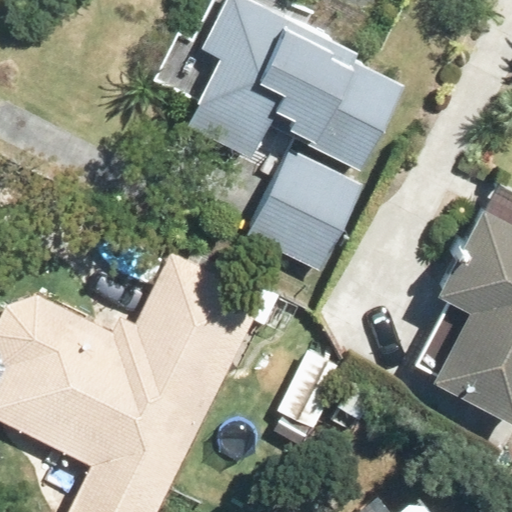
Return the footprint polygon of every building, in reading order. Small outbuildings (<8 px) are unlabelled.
[(159,72),(203,94),(191,119),(256,149),(273,116),(367,160),(409,75),(360,52),(364,45),(311,19),(315,8),(296,0),(212,0),(200,27),(185,19),(159,72)] [(289,147),(246,232),(318,270),(363,184),(289,147)] [(511,195),(496,186),(465,245),(458,242),(449,258),(454,261),(437,293),(452,301),(414,370),(511,422),(511,195)] [(0,417),(74,455),(57,485),(76,495),(68,511),(158,511),(266,301),(173,253),(138,323),(123,317),(115,333),(38,293),(8,303),(0,320),(0,417)] [(308,350),(280,409),(311,424),(341,366),(308,350)] [(354,381),(339,405),(361,418),(375,394),(354,381)]
